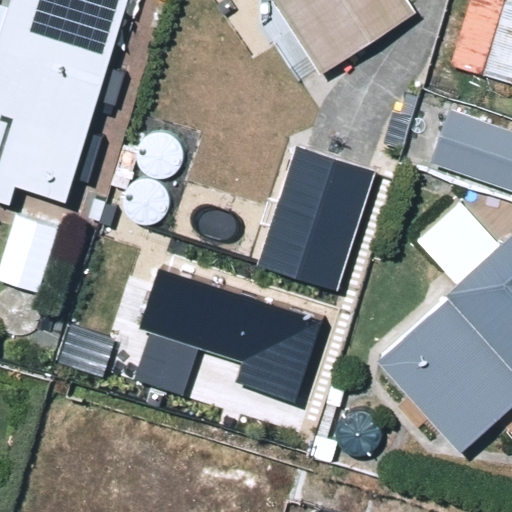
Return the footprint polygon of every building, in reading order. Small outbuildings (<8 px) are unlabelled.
[(13,195),(65,211),(127,0),(10,0),(0,34),(0,211),(7,214),(13,195)] [(280,0),(321,64),(416,3),(414,0),(280,0)] [(491,84),(511,6),(511,0),(510,0),(472,0),(453,74),(491,84)] [(511,130),(448,114),(431,176),(511,196),(511,130)] [(335,283),(376,161),(296,134),(279,183),(260,177),(250,207),(272,214),(257,257),(335,283)] [(457,288),(379,355),(474,464),(511,430),(511,253),(507,258),(466,211),(423,249),(457,288)] [(228,372),(305,398),(339,300),(157,239),(130,317),(235,352),(228,372)]
